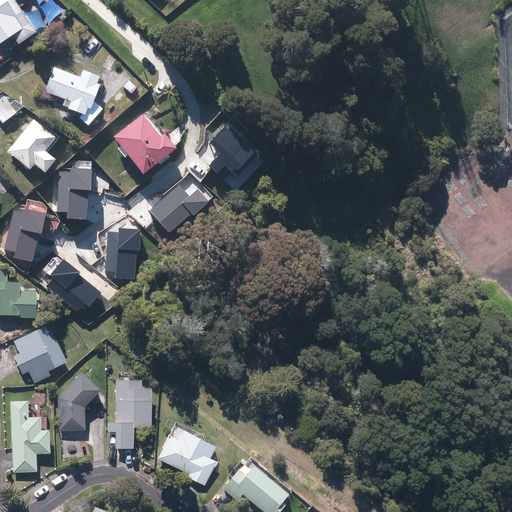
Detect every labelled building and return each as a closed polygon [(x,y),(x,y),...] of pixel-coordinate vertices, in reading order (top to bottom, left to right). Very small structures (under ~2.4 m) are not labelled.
[(0,0),(0,45),(12,38),(16,45),(33,34),(11,0),(0,0)] [(104,44),(93,36),(81,53),(92,60),(104,44)] [(53,70),(44,93),(70,103),(68,109),(83,115),(85,109),(89,111),(98,87),(95,86),(97,80),(82,74),(79,80),(53,70)] [(130,80),(122,87),(131,97),(139,90),(130,80)] [(10,98),(0,105),(0,122),(1,124),(20,111),(10,98)] [(112,138),(140,177),(173,151),(161,136),(158,139),(140,117),(112,138)] [(33,122),(7,153),(28,170),(32,164),(43,173),(53,161),(42,152),(53,139),(33,122)] [(264,162),(225,126),(214,138),(225,149),(210,166),(237,191),(264,162)] [(71,172),(60,172),(57,212),(68,213),(68,219),(86,221),(88,192),(90,192),(92,170),(71,169),(71,172)] [(150,210),(170,232),(192,213),(193,215),(209,202),(198,190),(190,197),(179,185),(150,210)] [(14,208),(4,250),(15,252),(14,258),(32,262),(39,234),(41,234),(46,214),(25,209),(24,211),(14,208)] [(119,233),(108,232),(105,272),(117,273),(116,280),(134,281),(136,252),(138,252),(140,231),(119,229),(119,233)] [(53,278),(46,286),(78,311),(85,302),(90,306),(101,292),(79,274),(80,273),(63,259),(50,275),(53,278)] [(0,270),(0,315),(18,316),(18,318),(37,319),(37,309),(34,309),(34,294),(18,293),(18,285),(10,284),(10,270),(0,270)] [(65,364),(46,326),(13,342),(19,355),(14,357),(23,375),(27,372),(33,384),(48,376),(47,373),(65,364)] [(79,374),(57,397),(59,432),(84,430),(83,408),(97,392),(79,374)] [(149,429),(149,391),(139,391),(139,383),(114,383),(115,424),(107,424),(107,433),(115,432),(115,449),(131,449),(131,429),(149,429)] [(26,402),(9,403),(12,473),(36,472),(35,455),(48,454),(47,431),(39,432),(39,419),(27,419),(26,402)] [(167,436),(156,459),(188,474),(186,478),(203,485),(214,462),(208,459),(213,448),(180,432),(176,440),(167,436)] [(286,498),(251,470),(244,479),(237,473),(222,491),(236,502),(240,497),(259,511),(279,511),(283,508),(280,505),(286,498)]
